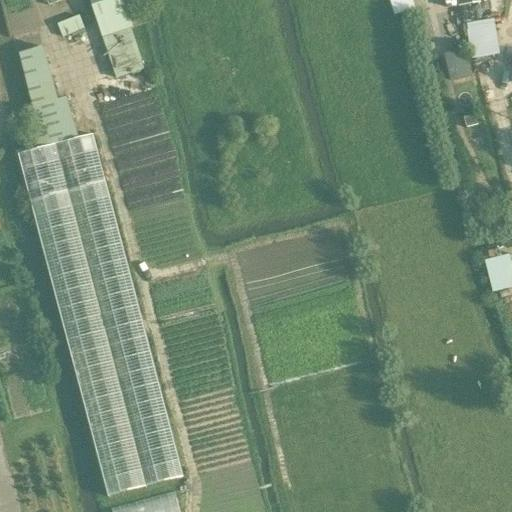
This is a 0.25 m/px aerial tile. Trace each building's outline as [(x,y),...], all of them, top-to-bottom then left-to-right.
[(101,34),(131,24),(125,6),(123,0),(89,0),(95,16),(101,34)] [(480,5),(478,0),(457,0),(458,8),(480,5)] [(62,38),(84,30),(79,17),(57,25),(62,38)] [(41,149),(42,151),(79,141),(67,99),(59,101),(56,91),(43,47),(19,55),(33,108),(30,109),(31,112),(25,113),(35,150),(41,149)] [(475,115),(463,118),(466,129),(478,126),(475,115)] [(42,151),(18,158),(108,498),(184,478),(92,137),(79,141),(42,151)] [(496,214),(481,218),(484,231),(500,227),(496,214)]
